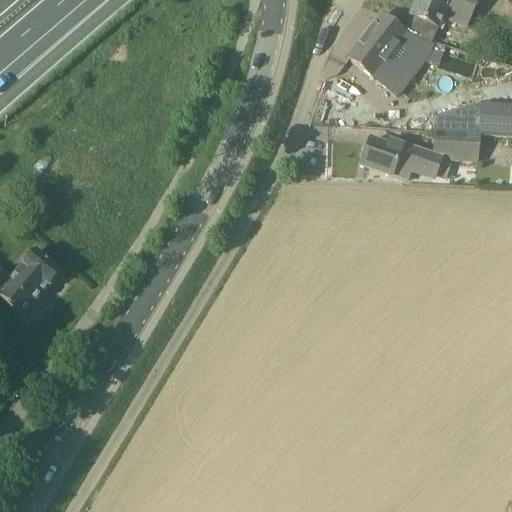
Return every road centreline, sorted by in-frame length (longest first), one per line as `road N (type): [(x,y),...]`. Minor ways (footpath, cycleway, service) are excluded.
road 1 (unclassified): [(69,511),(281,160),(327,36),(350,0)]
road 2 (tertiary): [(20,511),(243,129),(276,0)]
road 3 (unclassified): [(255,0),(188,162),(0,444)]
road 4 (motorway): [(0,106),(59,53),(100,0)]
